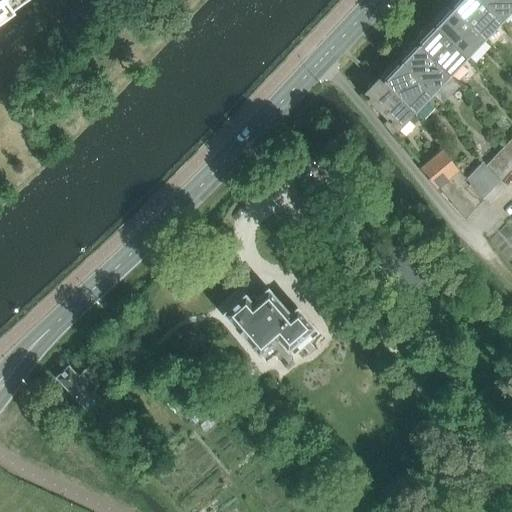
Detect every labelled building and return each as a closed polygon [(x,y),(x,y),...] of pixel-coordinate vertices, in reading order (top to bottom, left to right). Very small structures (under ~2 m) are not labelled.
[(0,0),(0,23),(14,13),(13,11),(14,10),(13,9),(12,10),(6,1),(6,0),(0,0)] [(14,10),(28,0),(6,0),(6,1),(12,10),(13,9),(14,10)] [(501,21),(480,0),(452,0),(452,2),(449,5),(484,39),(501,21)] [(511,9),(511,0),(480,0),(501,21),(511,9)] [(484,39),(449,5),(444,11),(440,12),(435,16),(434,20),(432,23),(466,57),(484,39)] [(466,57),(432,23),(426,29),(422,30),(418,34),(417,39),(415,41),(449,75),(466,57)] [(449,75),(415,41),(409,47),(405,48),(401,53),(400,57),(397,59),(431,93),(443,105),(460,87),(449,75)] [(431,93),(397,59),(392,65),(388,66),(384,71),(383,75),(380,77),(414,112),(431,93)] [(414,112),(380,77),(374,83),(370,84),(366,89),(365,93),(363,96),(387,121),(383,124),(383,125),(392,135),(408,118),(414,125),(421,118),(414,112)] [(511,157),(511,138),(503,148),(511,157)] [(420,166),(418,167),(438,192),(439,193),(441,191),(464,219),(481,199),(465,181),(442,148),(420,166)] [(498,181),(511,167),(511,157),(503,148),(486,166),(483,163),(482,164),(498,181)] [(481,199),(498,181),(482,164),(465,181),(481,199)] [(397,240),(374,261),(404,295),(403,295),(424,319),(448,298),(427,274),(397,240)] [(313,327),(297,308),(289,314),(268,289),(252,303),(245,295),(223,313),(265,363),(284,347),(288,351),(313,327)] [(69,366),(56,378),(86,411),(99,399),(92,392),(99,385),(85,370),(78,376),(69,366)]
